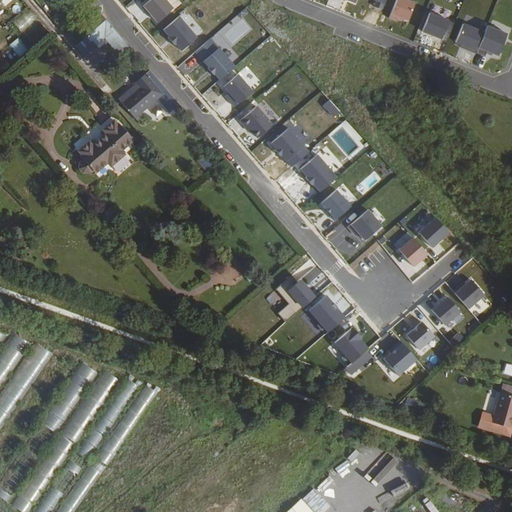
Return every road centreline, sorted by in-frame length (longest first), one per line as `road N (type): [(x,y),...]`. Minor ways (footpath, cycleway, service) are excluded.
road 1 (residential): [(103,0),(380,321),(456,257)]
road 2 (residential): [(508,88),(286,0)]
